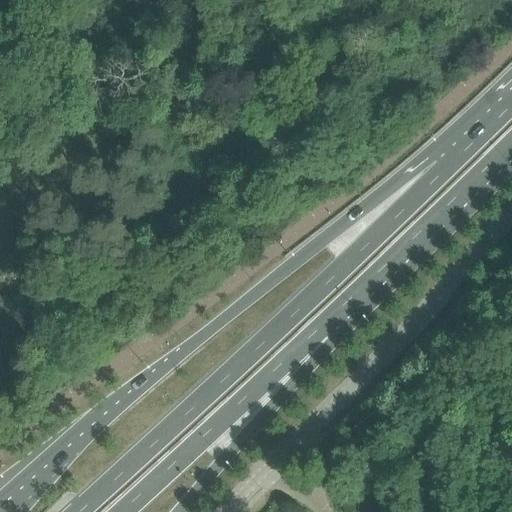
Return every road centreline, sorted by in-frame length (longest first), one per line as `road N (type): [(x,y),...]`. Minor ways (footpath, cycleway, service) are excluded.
road 1 (primary): [(445,170),(322,240),(172,360),(4,511)]
road 2 (primary): [(445,170),(79,511)]
road 3 (residential): [(228,511),(511,217)]
road 4 (primary): [(317,330),(511,143)]
road 5 (primary): [(121,511),(317,330)]
road 6 (primary): [(177,511),(317,330)]
